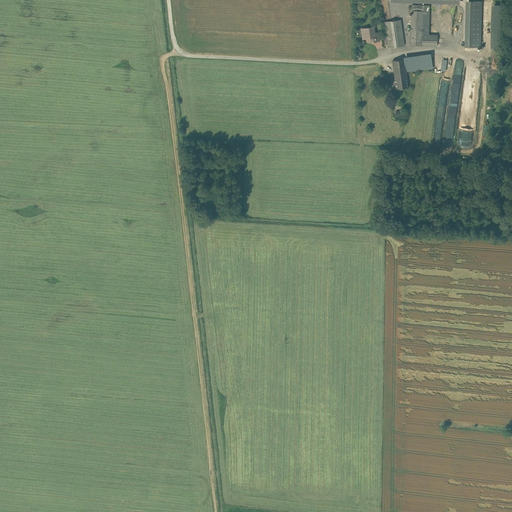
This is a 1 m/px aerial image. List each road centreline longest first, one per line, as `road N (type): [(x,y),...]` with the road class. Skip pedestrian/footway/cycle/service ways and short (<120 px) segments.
road 1 (track): [(216,511),(160,66),(178,52)]
road 2 (unclassified): [(394,55),(355,63),(193,56),(175,47),(167,0)]
